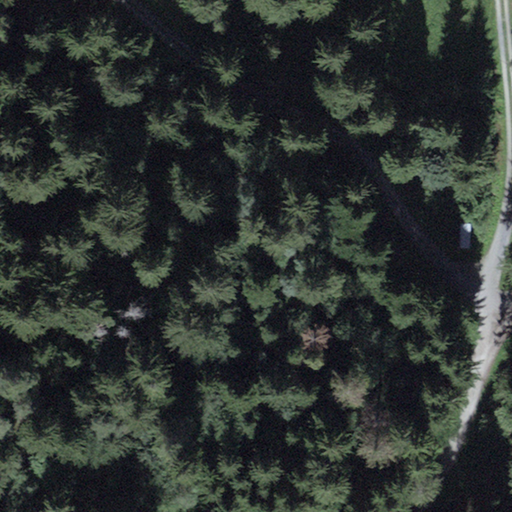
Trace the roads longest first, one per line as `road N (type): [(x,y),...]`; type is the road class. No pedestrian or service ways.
road 1 (track): [(488,305),(329,120),(214,82),(170,25),(130,0)]
road 2 (track): [(416,511),(451,456),(488,305)]
road 3 (track): [(511,136),(501,0)]
road 4 (track): [(488,305),(511,174)]
